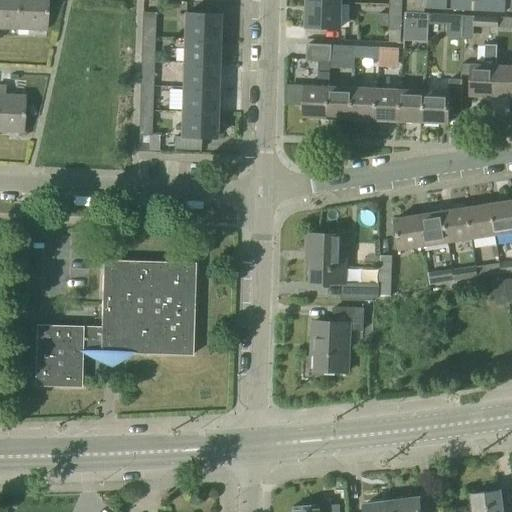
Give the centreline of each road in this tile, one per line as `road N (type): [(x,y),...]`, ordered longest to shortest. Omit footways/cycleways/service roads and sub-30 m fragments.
road 1 (residential): [(262,193),(0,184)]
road 2 (tertiary): [(251,446),(511,417)]
road 3 (residential): [(251,446),(262,193)]
road 4 (residential): [(511,155),(262,193)]
road 5 (tertiary): [(0,457),(251,446)]
road 6 (residential): [(262,193),(268,0)]
